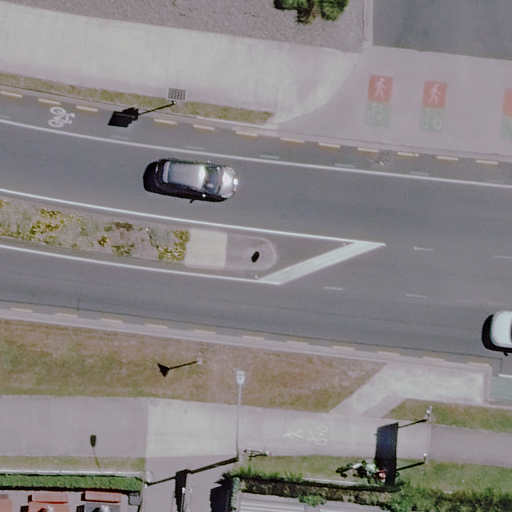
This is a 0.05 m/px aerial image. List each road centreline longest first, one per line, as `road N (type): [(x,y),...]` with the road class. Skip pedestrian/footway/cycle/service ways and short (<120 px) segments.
road 1 (secondary): [(0,150),(268,194),(476,275)]
road 2 (secondary): [(476,275),(264,311),(0,275)]
